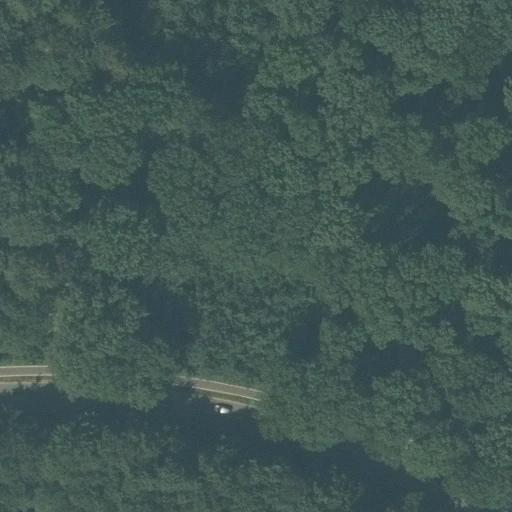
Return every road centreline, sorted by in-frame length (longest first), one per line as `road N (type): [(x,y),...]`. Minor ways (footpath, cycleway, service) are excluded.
road 1 (secondary): [(0,399),(128,401),(275,427),(427,481),(481,511)]
road 2 (track): [(0,320),(66,304),(154,0)]
